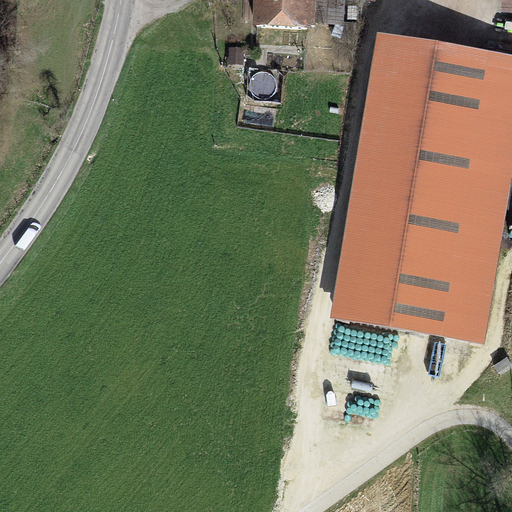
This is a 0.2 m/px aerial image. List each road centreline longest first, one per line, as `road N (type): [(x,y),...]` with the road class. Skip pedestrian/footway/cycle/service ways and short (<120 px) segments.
road 1 (tertiary): [(0,264),(84,130),(117,0)]
road 2 (track): [(311,511),(466,414),(495,423),(511,442)]
